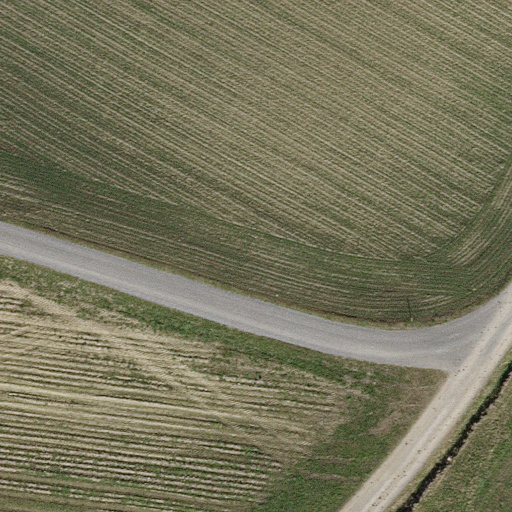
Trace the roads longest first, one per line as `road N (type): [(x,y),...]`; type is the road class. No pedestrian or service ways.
road 1 (track): [(0,242),(293,331),(510,354)]
road 2 (track): [(364,511),(511,352)]
